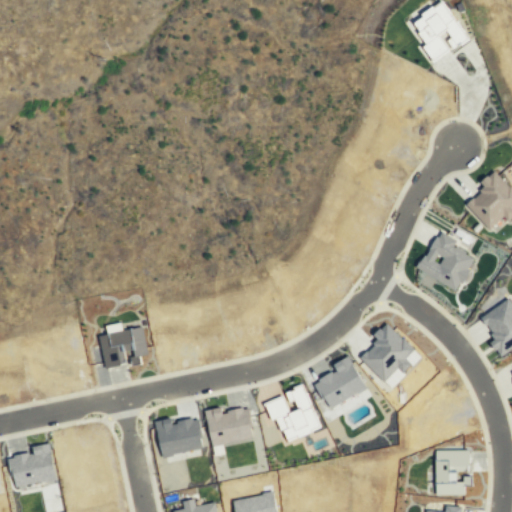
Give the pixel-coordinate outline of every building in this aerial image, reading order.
[(445,0),(413,19),(427,43),(425,44),(434,60),(470,39),(446,0),(445,0)] [(465,201),(489,228),(504,214),(509,220),(511,216),(511,185),(499,170),(465,201)] [(419,267),(458,289),(477,255),(455,243),(458,238),(441,228),(419,267)] [(481,314),(496,337),(492,340),(501,355),(511,347),(511,299),(510,296),(481,314)] [(416,348),(392,323),(359,354),(384,380),(399,366),(404,371),(413,362),(407,356),(416,348)] [(149,352),(144,325),(100,332),(106,367),(138,362),(138,360),(142,360),(141,354),(149,352)] [(368,386),(350,354),(334,362),(337,368),(316,380),(331,406),(368,386)] [(323,426),(305,383),(263,401),(270,419),(277,417),(287,441),(323,426)] [(250,405),(226,409),(225,404),(207,407),(213,444),(256,436),(250,405)] [(17,485),(58,477),(51,441),(35,444),(36,451),(11,456),(17,485)] [(437,492),(467,492),(467,484),(475,484),(475,476),(459,476),(459,468),(471,468),(471,448),(437,448),(437,492)] [(279,511),(275,490),(232,499),(234,511),(279,511)] [(173,511),(218,511),(216,500),(196,504),(195,497),(183,499),(185,506),(173,509),(173,511)]
